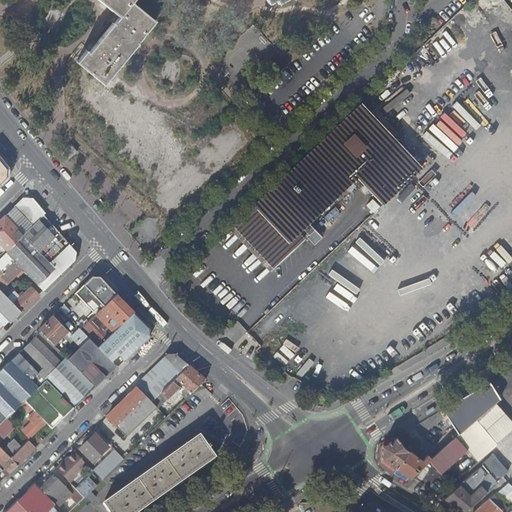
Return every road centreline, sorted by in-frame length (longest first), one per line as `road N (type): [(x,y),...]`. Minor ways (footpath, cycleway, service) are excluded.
road 1 (residential): [(140,285),(388,51),(401,0)]
road 2 (residential): [(0,495),(178,323)]
road 3 (secondary): [(511,318),(313,438)]
road 4 (secondary): [(332,457),(511,345)]
road 5 (secondary): [(313,438),(178,323)]
road 6 (residential): [(0,348),(105,246)]
road 7 (secondary): [(313,438),(198,511)]
